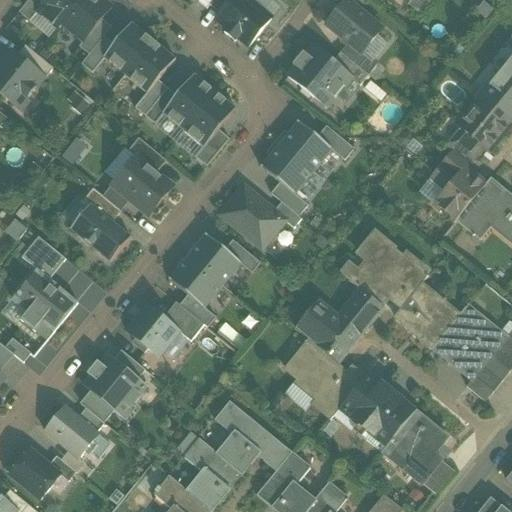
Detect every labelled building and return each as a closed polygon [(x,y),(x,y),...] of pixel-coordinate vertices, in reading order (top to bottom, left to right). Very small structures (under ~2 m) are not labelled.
[(30,0),(18,15),(29,24),(37,15),(37,14),(48,0),(30,0)] [(48,0),(37,14),(37,15),(57,31),(61,26),(82,0),(48,0)] [(112,11),(98,0),(82,0),(61,26),(84,45),(112,11)] [(237,41),(248,50),(271,21),(244,0),(234,0),(215,23),(226,32),(223,35),(234,44),(237,41)] [(381,31),(346,3),(326,28),(347,46),(361,57),(381,31)] [(124,78),(152,44),(130,26),(103,60),(124,78)] [(124,78),(148,97),(175,62),(152,44),(124,78)] [(361,57),(347,46),(340,55),(368,78),(375,68),(361,57)] [(53,71),(25,48),(17,58),(43,80),(44,82),(53,71)] [(313,48),(305,58),(303,56),(293,68),(295,70),(287,79),(325,111),(350,81),(351,80),(332,64),(313,48)] [(17,58),(12,54),(0,68),(0,96),(15,109),(24,99),(26,101),(35,90),(43,80),(17,58)] [(368,78),(340,55),(332,64),(351,80),(350,81),(359,88),(368,78)] [(511,60),(480,99),(511,124),(511,123),(511,60)] [(182,134),(214,95),(194,78),(161,117),(182,134)] [(182,134),(203,151),(234,111),(214,95),(182,134)] [(511,124),(480,99),(480,100),(460,125),(461,132),(482,150),(487,154),(511,124)] [(279,148),(312,175),(332,152),(298,124),(279,148)] [(482,150),(461,132),(447,150),(451,153),(452,153),(468,167),(482,150)] [(260,170),(294,198),(312,175),(279,148),(260,170)] [(468,167),(452,153),(451,153),(439,168),(440,168),(429,180),(445,194),(437,203),(438,209),(456,224),(485,189),(464,172),(468,167)] [(112,188),(149,218),(172,189),(135,159),(112,188)] [(511,202),(489,184),(485,189),(456,224),(473,239),(489,220),(511,239),(511,241),(510,244),(511,246),(511,202)] [(221,218),(261,251),(284,223),(243,190),(221,218)] [(120,214),(93,191),(83,203),(89,208),(90,207),(112,225),(120,214)] [(112,225),(90,207),(89,208),(70,232),(110,265),(130,240),(112,225)] [(187,261),(222,289),(240,267),(205,237),(187,261)] [(399,266),(389,257),(391,254),(373,239),(357,260),(365,266),(350,284),(362,294),(372,302),(372,301),(378,294),(400,312),(419,288),(425,281),(402,263),(399,266)] [(65,262),(38,240),(21,260),(36,272),(49,282),(65,262)] [(168,282),(204,312),(222,289),(187,261),(168,282)] [(49,282),(36,272),(12,302),(26,314),(19,322),(34,334),(41,326),(53,336),(77,305),(49,282)] [(458,320),(419,288),(400,312),(394,320),(432,351),(458,320)] [(362,294),(329,334),(310,318),(297,334),(337,366),(383,310),(372,301),(372,302),(362,294)] [(147,352),(157,359),(177,335),(147,309),(126,334),(137,342),(134,346),(143,355),(147,352)] [(490,332),(465,311),(458,320),(432,351),(471,383),(474,379),(482,369),(491,359),(499,349),(504,342),(490,332)] [(511,343),(507,339),(504,342),(499,349),(511,359),(511,343)] [(30,356),(12,341),(4,350),(23,366),(30,356)] [(345,380),(306,348),(287,372),(300,383),(297,387),(335,417),(346,403),(361,385),(364,381),(352,371),(345,380)] [(511,370),(511,359),(499,349),(491,359),(509,374),(511,370)] [(83,388),(117,414),(141,383),(108,357),(83,388)] [(509,374),(491,359),(482,369),(501,384),(509,374)] [(501,384),(482,369),(474,379),(493,394),(501,384)] [(493,394),(474,379),(471,383),(466,390),(484,405),(493,394)] [(415,414),(373,380),(366,390),(361,385),(346,403),(351,407),(344,416),(367,435),(363,440),(381,455),(415,414)] [(291,456),(230,406),(215,424),(231,438),(216,456),(216,457),(239,476),(238,476),(241,479),(260,455),(267,461),(264,464),(276,474),(291,456)] [(78,421),(64,410),(44,434),(69,454),(78,462),(98,438),(96,436),(78,421)] [(103,427),(85,411),(78,421),(96,436),(103,427)] [(415,414),(381,455),(398,469),(407,458),(430,477),(442,462),(434,456),(447,440),(415,414)] [(186,455),(197,437),(189,432),(178,450),(186,455)] [(216,456),(199,443),(184,462),(201,475),(186,494),(185,494),(207,511),(213,511),(231,491),(228,489),(238,476),(239,476),(216,457),(216,456)] [(47,468),(29,453),(9,477),(40,503),(60,478),(47,468)] [(78,462),(69,454),(61,463),(70,471),(76,475),(84,466),(78,462)] [(276,474),(256,498),(273,511),(307,511),(315,503),(314,503),(296,486),(309,470),(291,456),(276,474)] [(55,458),(47,468),(60,478),(63,480),(70,471),(61,463),(55,458)] [(207,511),(185,494),(186,494),(168,479),(155,496),(173,511),(172,511),(207,511)] [(329,486),(314,503),(315,503),(307,511),(338,511),(348,501),(329,486)] [(32,511),(9,493),(2,502),(13,511),(32,511)] [(401,511),(383,498),(375,507),(381,511),(401,511)] [(13,511),(2,502),(0,500),(0,511),(13,511)] [(502,511),(491,503),(483,511),(503,511),(502,511)]
